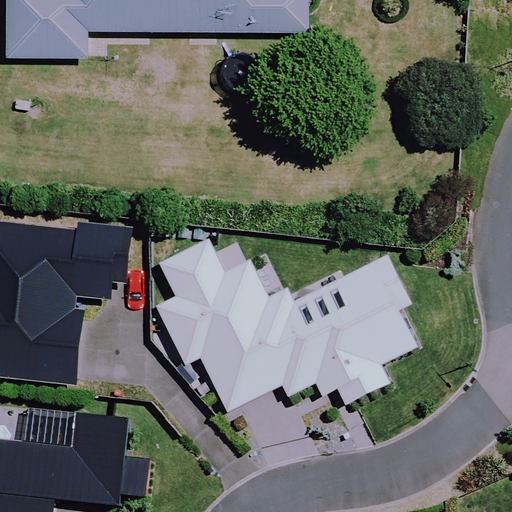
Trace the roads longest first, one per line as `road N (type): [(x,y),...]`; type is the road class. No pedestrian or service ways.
road 1 (residential): [(256,511),(285,493),(396,471),(489,404)]
road 2 (residential): [(511,174),(499,223),(501,292),(511,326)]
